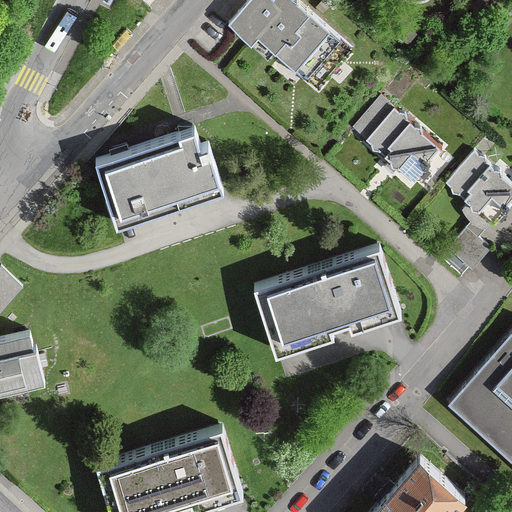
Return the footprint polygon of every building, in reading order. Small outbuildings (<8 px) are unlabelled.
[(276,0),(249,0),(230,22),(253,42),(264,51),(272,42),(320,84),(353,47),(299,0),(276,0),(277,0),(276,0)] [(445,150),(397,106),(367,140),(401,170),(418,151),(433,164),(445,150)] [(202,125),(98,158),(119,224),(230,189),(216,143),(208,146),(202,125)] [(511,205),(511,182),(475,151),(448,184),(496,224),(511,205)] [(493,250),(468,229),(451,249),(475,270),(493,250)] [(385,245),(260,286),(282,352),(407,311),(385,245)] [(0,307),(22,284),(1,265),(0,266),(0,307)] [(511,325),(447,399),(511,455),(511,325)] [(36,331),(0,338),(0,393),(47,384),(36,331)] [(228,426),(102,465),(116,511),(184,511),(248,493),(228,426)] [(463,511),(475,498),(424,454),(390,493),(411,511),(463,511)] [(411,511),(390,493),(373,511),(411,511)]
